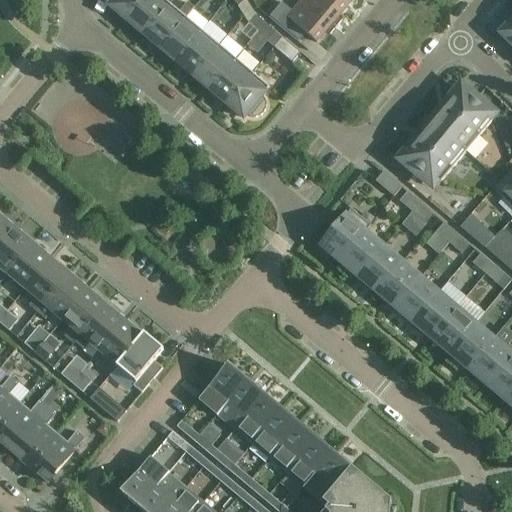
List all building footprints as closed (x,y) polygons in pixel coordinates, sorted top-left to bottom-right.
[(128,21),(145,0),(115,0),(110,6),(128,21)] [(165,0),(145,0),(128,21),(144,35),(170,4),(165,0)] [(246,1),(245,0),(231,0),(237,8),(244,17),(251,8),(246,1)] [(283,31),(290,22),(316,43),(326,32),(329,35),(336,27),(303,0),(302,0),(292,12),(282,3),(268,19),(283,31)] [(303,0),(336,27),(342,20),(339,17),(348,6),(340,0),(303,0)] [(144,35),(161,49),(186,18),(170,4),(144,35)] [(256,17),(251,8),(244,17),(249,25),(258,32),(265,24),(256,17)] [(177,62),(203,32),(186,18),(161,49),(177,62)] [(275,33),(265,24),(258,32),(269,40),(275,33)] [(203,32),(177,62),(194,76),(220,46),(203,32)] [(292,63),(300,53),(282,38),(274,48),(292,63)] [(220,46),(194,76),(210,90),(236,59),(220,46)] [(236,59),(210,90),(227,104),(253,73),(236,59)] [(253,73),(227,104),(244,118),(247,115),(249,116),(251,117),(253,118),(256,118),(258,117),(260,116),(262,115),(264,113),(265,112),(266,109),(267,107),(267,105),(266,102),(265,100),(264,98),(262,96),(270,88),(253,73)] [(494,119),(462,92),(406,159),(438,186),(494,119)] [(287,164),(295,156),(316,178),(326,168),(306,146),(301,151),(292,141),(278,155),(287,164)] [(511,206),(511,171),(494,189),(511,206)] [(402,188),(383,173),(376,182),(394,198),(402,188)] [(399,202),(412,213),(419,204),(407,193),(399,202)] [(419,204),(412,213),(425,224),(432,216),(419,204)] [(194,208),(195,237),(221,237),(221,208),(194,208)] [(321,246),(340,262),(365,232),(366,232),(371,226),(351,210),(339,224),(336,221),(324,236),(327,238),(321,246)] [(10,222),(0,213),(0,245),(14,229),(8,224),(10,222)] [(460,228),(472,239),(483,227),(471,215),(460,228)] [(445,248),(449,244),(456,235),(443,225),(436,234),(437,235),(434,238),(445,248)] [(19,233),(14,229),(0,245),(0,268),(7,275),(34,242),(21,230),(19,233)] [(365,232),(340,262),(358,278),(384,247),(366,232),(365,232)] [(456,235),(449,244),(462,255),(469,247),(456,235)] [(128,252),(136,259),(149,246),(141,239),(128,252)] [(47,253),(34,242),(7,275),(25,290),(52,260),(45,255),(47,253)] [(358,278),(376,293),(402,262),(384,247),(358,278)] [(500,263),(507,255),(498,247),(491,255),(500,263)] [(473,264),(485,275),(493,266),(481,255),(473,264)] [(511,268),(511,258),(507,255),(500,263),(510,271),(511,268)] [(55,264),(52,260),(25,290),(35,299),(29,307),(37,314),(71,273),(57,261),(55,264)] [(402,262),(376,293),(395,309),(420,278),(402,262)] [(506,277),(493,266),(485,275),(498,286),(506,277)] [(71,273),(37,314),(46,321),(52,313),(62,321),(88,291),(82,286),(84,284),(71,273)] [(395,309),(413,324),(439,293),(420,278),(395,309)] [(92,294),(88,291),(62,321),(71,329),(64,338),(73,346),(75,344),(108,304),(94,292),(92,294)] [(413,324),(432,339),(457,309),(439,293),(413,324)] [(99,352),(124,321),(119,317),(121,314),(108,304),(75,344),(84,351),(90,344),(99,352)] [(432,339),(450,355),(476,324),(457,309),(432,339)] [(18,320),(8,312),(0,320),(0,323),(9,331),(18,320)] [(99,352),(117,367),(145,335),(131,323),(129,325),(124,321),(99,352)] [(450,355),(468,370),(494,339),(476,324),(450,355)] [(35,353),(44,342),(34,333),(24,344),(35,353)] [(145,335),(117,367),(136,383),(133,386),(141,393),(163,368),(154,361),(163,350),(145,335)] [(468,370),(487,386),(511,355),(511,354),(494,339),(468,370)] [(55,351),(44,342),(35,353),(46,362),(55,351)] [(511,355),(487,386),(505,401),(511,393),(511,355)] [(61,375),(72,384),(81,373),(70,364),(61,375)] [(229,366),(218,378),(213,384),(200,400),(218,415),(247,381),(229,366)] [(92,382),(81,373),(72,384),(83,393),(92,382)] [(0,428),(19,405),(9,396),(19,384),(11,378),(1,390),(0,389),(0,428)] [(218,415),(236,430),(264,395),(247,381),(218,415)] [(90,399),(109,415),(118,423),(127,412),(99,389),(90,399)] [(236,430),(253,444),(282,410),(264,395),(236,430)] [(0,428),(0,442),(11,452),(48,408),(40,402),(30,414),(19,405),(0,428)] [(30,468),(56,436),(46,427),(56,415),(48,408),(11,452),(30,468)] [(253,444),(270,459),(299,425),(282,410),(253,444)] [(195,443),(200,437),(182,421),(176,427),(195,443)] [(317,439),(299,425),(270,459),(288,474),(317,439)] [(56,436),(30,468),(48,484),(75,452),(74,451),(85,439),(77,432),(67,445),(56,436)] [(186,454),(191,448),(172,432),(167,438),(186,454)] [(200,437),(195,443),(212,457),(217,451),(200,437)] [(288,474),(305,488),(334,454),(317,439),(288,474)] [(191,448),(186,454),(203,468),(208,462),(191,448)] [(217,451),(212,457),(230,472),(235,466),(217,451)] [(305,488),(323,503),(352,469),(334,454),(305,488)] [(120,494),(139,509),(168,475),(149,459),(120,494)] [(208,462),(203,468),(221,483),(226,477),(208,462)] [(247,487),(252,481),(235,466),(230,472),(247,487)] [(323,503),(325,505),(391,511),(391,502),(352,469),(323,503)] [(139,509),(142,511),(166,511),(185,490),(168,475),(139,509)] [(226,477),(221,483),(238,498),(243,492),(226,477)] [(252,481),(247,487),(264,501),(270,495),(252,481)] [(185,490),(166,511),(196,511),(203,505),(185,490)] [(243,492),(238,498),(255,511),(260,506),(243,492)] [(270,495),(264,501),(277,511),(285,511),(287,510),(270,495)]
